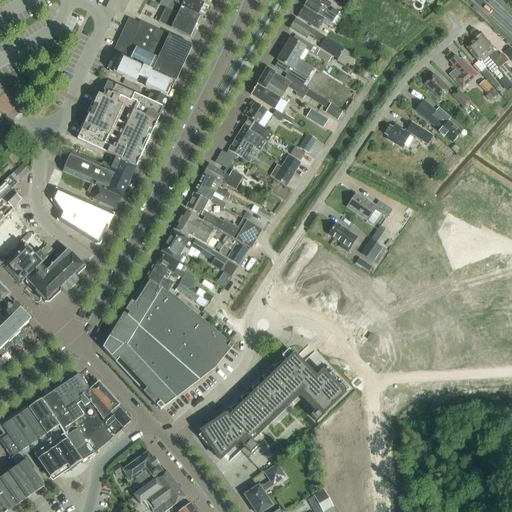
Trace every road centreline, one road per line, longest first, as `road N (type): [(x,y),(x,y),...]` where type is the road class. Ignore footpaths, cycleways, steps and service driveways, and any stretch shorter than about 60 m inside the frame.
road 1 (residential): [(163,435),(239,373),(249,353),(251,308),(301,228),(413,71),(473,23)]
road 2 (residential): [(116,276),(42,222),(37,176),(46,125)]
road 3 (residential): [(215,142),(299,0)]
road 4 (tertiary): [(116,276),(188,129)]
road 5 (tertiary): [(188,129),(250,0)]
road 6 (residential): [(374,381),(511,372)]
road 7 (residential): [(378,511),(374,381)]
